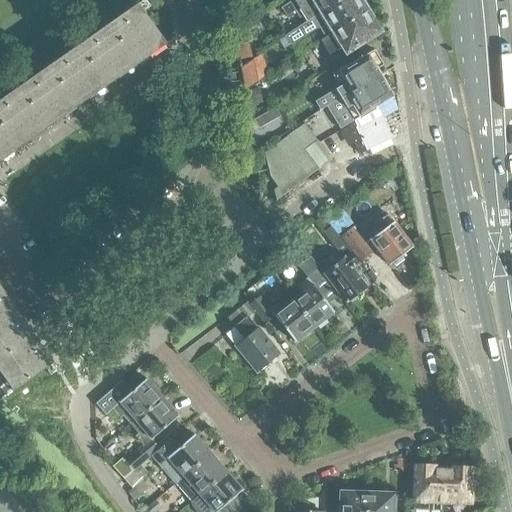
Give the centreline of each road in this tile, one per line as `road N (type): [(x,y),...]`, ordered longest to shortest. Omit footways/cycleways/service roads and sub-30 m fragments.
road 1 (residential): [(239,437),(397,323),(410,328),(430,412),(422,427),(275,482)]
road 2 (secondary): [(416,0),(481,305),(511,396)]
road 3 (secondary): [(511,320),(471,0)]
road 4 (residential): [(0,258),(35,310),(226,172)]
road 5 (residential): [(130,511),(98,464),(85,403),(96,384),(156,335)]
road 6 (residential): [(226,172),(191,0)]
road 7 (residential): [(263,250),(341,179),(396,151)]
road 8 (residential): [(156,335),(263,250)]
road 9 (residential): [(239,437),(156,335)]
